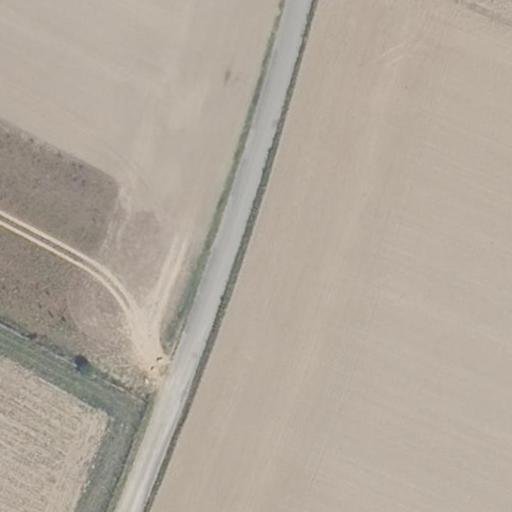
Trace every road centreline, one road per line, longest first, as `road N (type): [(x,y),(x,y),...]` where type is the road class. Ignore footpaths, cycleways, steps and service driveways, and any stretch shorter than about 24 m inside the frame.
road 1 (tertiary): [(130,511),(257,163),(301,0)]
road 2 (track): [(130,412),(0,343)]
